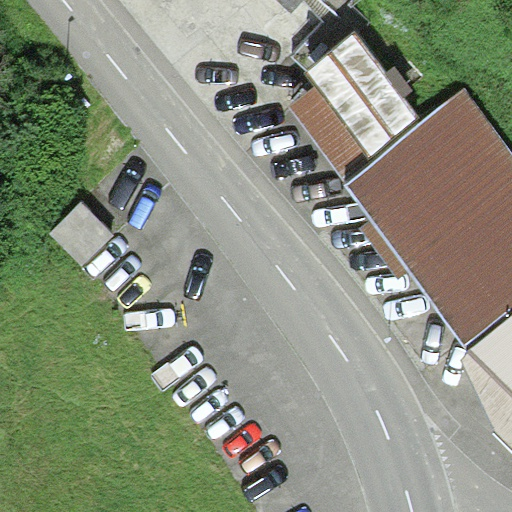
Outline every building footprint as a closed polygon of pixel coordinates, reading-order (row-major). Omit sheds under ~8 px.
[(282,0),(293,11),(303,2),(326,22),(337,11),(347,0),(282,0)] [(349,184),(424,123),(355,32),(337,11),(326,22),(293,56),(309,72),(319,85),(292,108),(349,184)] [(424,123),(349,184),(472,349),(511,315),(511,150),(468,90),(424,123)] [(81,196),(54,221),(81,251),(109,226),(81,196)] [(511,315),(472,349),(461,358),(497,434),(511,448),(511,315)]
